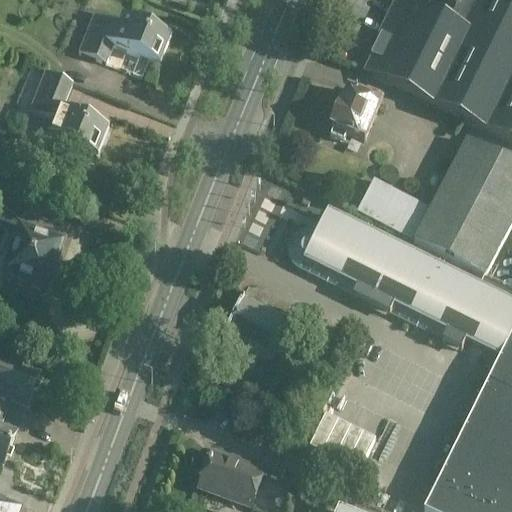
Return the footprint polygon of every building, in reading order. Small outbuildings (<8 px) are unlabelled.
[(474,129),(474,130),(511,148),(511,0),(433,0),(438,0),(458,10),(449,26),(396,0),(395,0),(378,36),(380,37),(370,59),(371,60),(364,74),(474,129)] [(78,57),(105,68),(113,50),(157,68),(168,40),(146,31),(150,22),(140,18),(136,27),(123,22),(119,30),(92,19),(78,57)] [(90,124),(93,114),(77,108),(73,117),(62,112),(72,86),(44,74),(28,115),(52,125),(46,139),(97,160),(108,131),(90,124)] [(346,136),(364,144),(383,97),(363,89),(360,97),(347,92),(346,95),(343,95),(342,96),(341,97),(340,98),(340,99),(339,101),(339,102),(339,103),(339,104),(339,105),(340,107),(341,108),(340,110),(338,110),(330,130),(332,131),(329,139),(343,145),(346,136)] [(356,214),(412,243),(411,243),(484,281),(511,227),(511,148),(474,130),(467,143),(464,142),(428,211),(373,182),(356,214)] [(6,194),(0,212),(0,229),(19,236),(3,279),(45,294),(61,248),(17,233),(28,202),(6,194)] [(353,213),(360,200),(349,194),(342,208),(353,213)] [(307,207),(311,200),(304,197),(300,204),(307,207)] [(465,343),(500,360),(423,511),(511,511),(511,308),(326,216),(317,234),(312,232),(308,231),(303,232),(299,233),(295,236),(291,239),(289,243),(287,248),(286,252),(287,257),(288,261),(291,265),(294,269),(298,271),(352,298),(352,299),(389,317),(441,343),(460,353),(465,343)] [(220,354),(221,354),(224,356),(224,357),(224,358),(224,359),(225,359),(226,360),(252,373),(257,361),(268,366),(293,311),(257,294),(255,293),(254,294),(253,294),(253,295),(247,293),(220,352),(220,353),(220,354)] [(0,361),(0,405),(2,400),(26,409),(39,378),(0,361)] [(0,466),(3,467),(15,436),(0,429),(0,466)] [(250,508),(251,506),(262,475),(211,456),(199,490),(250,508)] [(283,470),(321,483),(325,472),(317,469),(318,467),(288,457),(283,470)]
